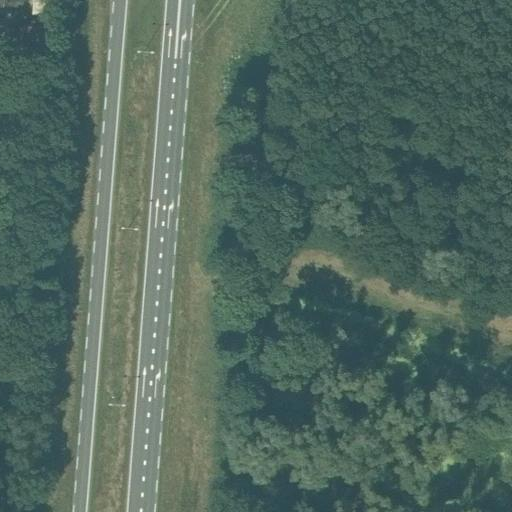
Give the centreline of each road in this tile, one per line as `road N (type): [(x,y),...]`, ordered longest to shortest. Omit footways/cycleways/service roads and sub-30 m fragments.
road 1 (primary): [(120,0),(80,511)]
road 2 (primary): [(141,511),(179,0)]
